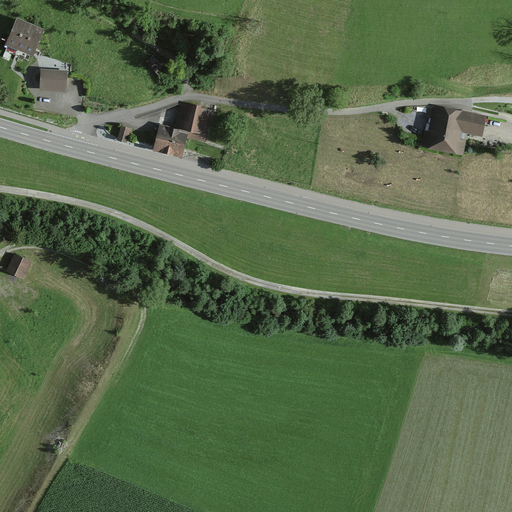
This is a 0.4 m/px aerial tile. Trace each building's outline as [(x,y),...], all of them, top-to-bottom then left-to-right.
[(43,31),(17,19),(5,43),(31,56),(43,31)] [(68,71),(43,69),(41,90),(66,92),(68,71)] [(176,131),(159,127),(152,151),(181,159),(187,137),(203,142),(211,112),(183,105),(176,131)] [(484,119),(430,109),(423,148),(460,154),(464,134),(481,137),(484,119)] [(128,130),(120,128),(117,139),(125,142),(128,130)] [(30,262),(15,254),(7,270),(23,277),(30,262)]
